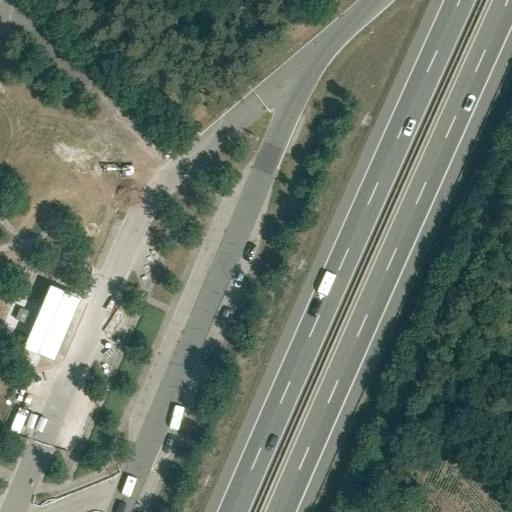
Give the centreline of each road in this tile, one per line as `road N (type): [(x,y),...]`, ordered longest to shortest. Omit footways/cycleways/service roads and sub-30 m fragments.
road 1 (motorway): [(463,0),(231,511)]
road 2 (motorway): [(281,511),(508,0)]
